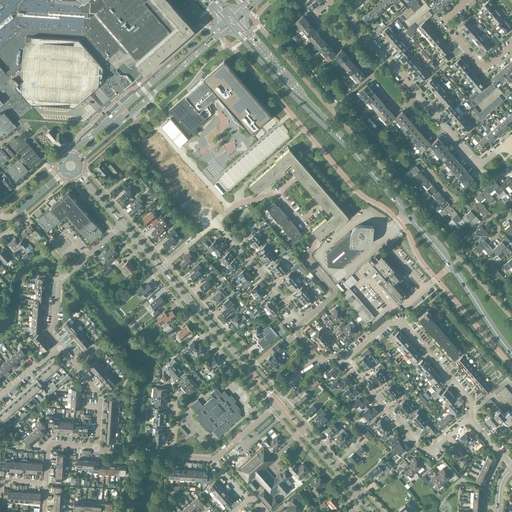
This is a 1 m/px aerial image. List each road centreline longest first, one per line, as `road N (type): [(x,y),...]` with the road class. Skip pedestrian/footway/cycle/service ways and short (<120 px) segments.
road 1 (secondary): [(511,355),(451,265),(354,153)]
road 2 (residential): [(301,323),(334,292),(308,258),(316,244),(306,230),(270,194),(232,205),(214,222)]
road 3 (tertiary): [(223,20),(67,157)]
road 4 (tertiary): [(77,160),(229,26)]
road 5 (residential): [(472,422),(472,402),(403,320),(346,360)]
road 6 (secondary): [(229,26),(354,153)]
road 7 (tertiary): [(277,404),(160,270)]
road 8 (secondary): [(354,153),(237,19)]
road 9 (residential): [(472,422),(422,448),(346,360)]
road 10 (tertiary): [(371,511),(277,404)]
road 11 (residential): [(301,323),(214,222)]
road 12 (residential): [(468,0),(443,22),(485,69),(511,46)]
